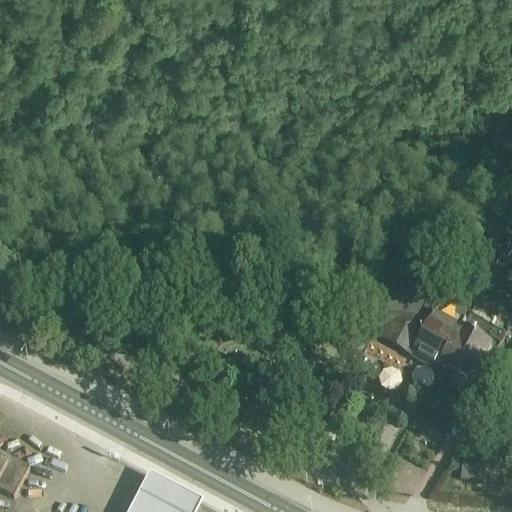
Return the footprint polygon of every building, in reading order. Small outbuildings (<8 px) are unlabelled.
[(511,232),(506,227),(493,243),(491,241),(468,267),(484,281),(511,248),(511,232)] [(29,293),(4,294),(5,315),(30,315),(29,293)] [(454,345),(461,332),(453,328),(457,319),(434,304),(389,306),(371,305),(368,325),(386,327),(383,333),(416,352),(412,359),(443,376),(447,369),(441,365),(453,344),(454,345)] [(480,378),(490,361),(487,359),(493,348),(461,332),(454,345),(453,344),(441,365),(447,369),(472,383),(475,379),(477,380),(478,377),(480,378)] [(0,454),(0,492),(14,500),(30,471),(0,454)]
